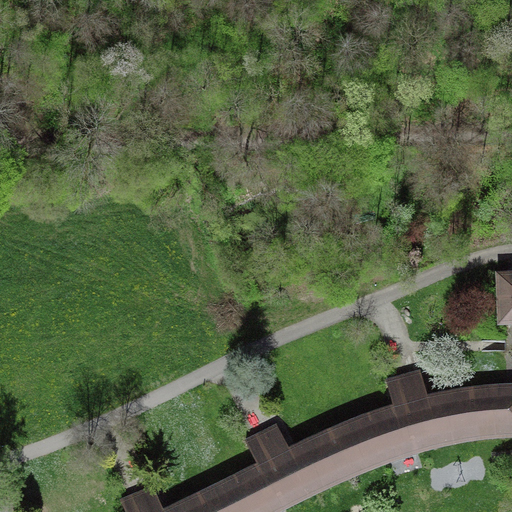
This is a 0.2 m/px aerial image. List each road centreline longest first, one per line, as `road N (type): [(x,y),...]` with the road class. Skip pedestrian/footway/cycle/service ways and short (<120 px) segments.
road 1 (track): [(511,249),(240,355),(67,440),(0,460)]
road 2 (track): [(0,146),(511,133)]
